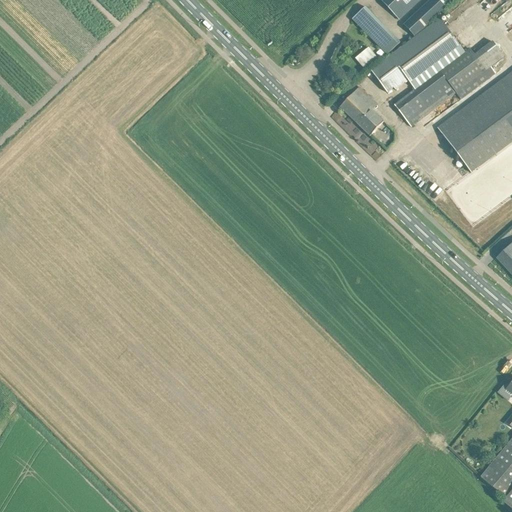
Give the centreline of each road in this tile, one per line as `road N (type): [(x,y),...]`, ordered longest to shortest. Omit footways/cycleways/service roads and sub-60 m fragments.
road 1 (primary): [(352,163),(188,0)]
road 2 (tertiary): [(355,242),(245,268),(171,319)]
road 3 (tertiary): [(0,427),(171,319)]
road 4 (tertiary): [(171,319),(265,276),(354,257)]
